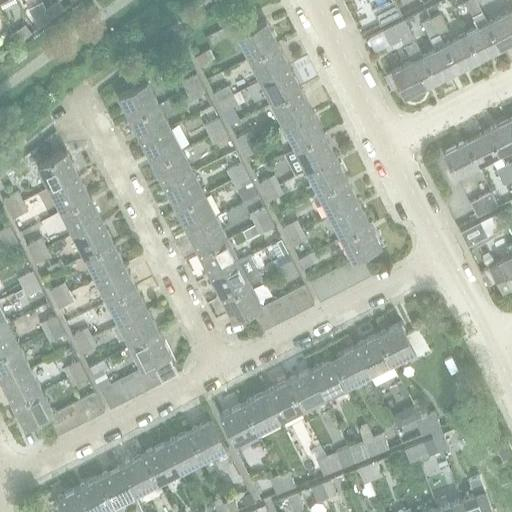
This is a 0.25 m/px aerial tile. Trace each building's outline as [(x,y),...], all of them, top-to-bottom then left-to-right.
[(52,16),(65,7),(59,0),(56,0),(46,8),(52,16)] [(381,24),(403,13),(395,0),(394,0),(374,10),(381,24)] [(465,0),(473,14),(481,9),(476,0),(465,0)] [(33,17),(39,25),(52,16),(46,8),(33,17)] [(466,31),(480,58),(501,48),(487,20),(481,9),(473,14),(478,25),(466,31)] [(511,16),(508,9),(487,20),(501,48),(511,41),(511,16)] [(431,16),(439,31),(448,27),(440,11),(431,16)] [(249,57),(278,43),(266,20),(255,25),(249,14),(227,25),(233,36),(237,34),(249,57)] [(430,36),(439,31),(431,16),(422,20),(430,36)] [(391,43),(401,38),(412,32),(406,19),(384,30),(391,43)] [(18,40),(31,31),(25,23),(12,32),(18,40)] [(423,53),(437,80),(458,69),(444,42),(439,31),(430,36),(435,46),(423,53)] [(444,42),(458,69),(480,58),(466,31),(444,42)] [(423,53),(412,32),(401,38),(412,58),(401,64),(401,65),(390,70),(404,97),(415,91),(415,92),(437,80),(423,53)] [(260,80),(289,65),(278,43),(249,57),(260,80)] [(210,48),(195,56),(200,65),(215,58),(210,48)] [(272,102),(300,87),(289,65),(260,80),(272,102)] [(196,72),(182,79),(186,88),(201,81),(196,72)] [(131,117),(159,103),(147,79),(119,94),(131,117)] [(201,81),(186,88),(191,98),(206,90),(201,81)] [(228,84),(214,92),(218,101),(233,94),(228,84)] [(283,124),(312,109),(300,87),(272,102),(283,124)] [(233,94),(218,101),(223,110),(238,103),(233,94)] [(142,139),(171,125),(159,103),(131,117),(142,139)] [(294,146),(323,132),(312,109),(283,124),(294,146)] [(219,116),(204,124),(209,133),(224,126),(219,116)] [(511,123),(509,118),(487,129),(500,153),(511,147),(511,123)] [(154,162),(182,147),(171,125),(142,139),(154,162)] [(224,126),(209,133),(214,143),(229,135),(224,126)] [(251,129),(236,136),(241,146),(256,138),(251,129)] [(487,129),(466,140),(478,164),(500,153),(487,129)] [(306,168),(334,154),(323,132),(294,146),(306,168)] [(256,138),(241,146),(246,155),(261,147),(256,138)] [(466,140),(444,151),(457,175),(478,164),(466,140)] [(165,184),(193,169),(182,147),(154,162),(165,184)] [(49,187),(78,172),(66,150),(38,164),(49,187)] [(317,191),(346,176),(334,154),(306,168),(317,191)] [(242,161),(227,169),(232,178),(247,171),(242,161)] [(511,177),(505,163),(496,168),(504,183),(511,179),(511,177)] [(177,207),(205,192),(193,169),(165,184),(177,207)] [(247,171),(232,178),(237,188),(251,180),(247,171)] [(61,209),(89,195),(78,172),(49,187),(61,209)] [(274,173),(259,181),(264,190),(279,182),(274,173)] [(329,213),(357,198),(346,176),(317,191),(329,213)] [(279,182),(264,190),(268,199),(283,192),(279,182)] [(20,190),(5,198),(9,207),(24,200),(20,190)] [(477,215),(498,204),(491,190),(470,201),(477,215)] [(188,229),(216,214),(205,192),(177,207),(188,229)] [(73,232),(101,218),(89,195),(61,209),(73,232)] [(340,235),(368,220),(357,198),(329,213),(340,235)] [(24,200),(9,207),(14,217),(29,209),(24,200)] [(265,206),(250,214),(255,223),(270,216),(265,206)] [(487,235),(509,224),(501,209),(480,220),(487,235)] [(199,251),(228,237),(216,214),(188,229),(199,251)] [(270,216),(255,223),(259,233),(274,225),(270,216)] [(296,217),(282,225),(286,233),(286,234),(301,227),(296,217)] [(84,255),(113,240),(101,218),(73,232),(84,255)] [(362,254),(380,244),(368,220),(340,235),(352,258),(361,254),(362,254)] [(467,245),(487,235),(480,220),(460,230),(467,245)] [(10,224),(0,228),(0,240),(0,241),(15,233),(10,224)] [(301,227),(286,234),(291,244),(306,236),(301,227)] [(15,233),(0,241),(5,250),(20,242),(15,233)] [(43,236),(28,243),(32,253),(47,245),(43,236)] [(211,274),(239,259),(228,237),(199,251),(211,274)] [(96,277),(124,263),(113,240),(84,255),(96,277)] [(499,259),(490,264),(503,289),(511,284),(511,241),(508,244),(511,252),(499,259)] [(47,245),(32,253),(37,262),(52,255),(47,245)] [(312,249),(297,256),(302,266),(317,259),(312,249)] [(288,251),(273,259),(278,268),(293,260),(288,251)] [(222,296),(251,282),(262,276),(251,253),(239,259),(211,274),(222,296)] [(352,258),(351,259),(361,278),(371,273),(362,254),(361,254),(352,258)] [(351,284),(361,278),(351,259),(340,264),(351,284)] [(293,260),(278,268),(283,277),(298,270),(293,260)] [(107,300),(136,285),(124,263),(96,277),(107,300)] [(340,289),(351,284),(340,264),(330,269),(340,289)] [(33,268),(18,275),(22,285),(37,277),(33,268)] [(330,294),(340,289),(330,269),(320,275),(330,294)] [(319,300),(330,294),(320,275),(309,280),(319,300)] [(37,277),(22,285),(27,294),(42,286),(37,277)] [(65,281),(50,288),(55,298),(70,290),(65,281)] [(234,319),(253,310),(253,309),(262,304),(251,282),(222,296),(234,319)] [(294,288),(304,308),(314,303),(304,283),(294,288)] [(118,322),(147,308),(136,285),(107,300),(118,322)] [(293,313),(304,308),(294,288),(283,293),(293,313)] [(70,290),(55,298),(60,307),(75,300),(70,290)] [(283,318),(293,313),(283,293),(273,298),(283,318)] [(273,324),(283,318),(273,298),(263,304),(273,324)] [(262,304),(253,309),(253,310),(262,329),(273,324),(263,304),(262,304)] [(130,344),(158,330),(147,308),(118,322),(130,344)] [(55,313),(41,320),(45,330),(60,322),(55,313)] [(400,321),(377,333),(391,361),(415,349),(417,354),(428,349),(417,327),(406,333),(400,321)] [(0,352),(18,344),(7,322),(0,325),(0,352)] [(60,322),(45,330),(50,339),(65,332),(60,322)] [(88,326),(73,333),(78,343),(92,335),(88,326)] [(158,330),(130,344),(141,366),(141,367),(142,367),(152,361),(153,362),(161,379),(171,375),(178,372),(174,365),(173,365),(168,354),(170,353),(158,330)] [(369,373),(391,361),(377,333),(355,344),(369,373)] [(92,335),(78,343),(82,352),(97,344),(92,335)] [(0,376),(2,381),(30,366),(18,344),(0,352),(0,376)] [(347,384),(369,373),(355,344),(332,356),(347,384)] [(324,395),(347,384),(332,356),(310,367),(324,395)] [(104,357),(89,365),(94,375),(109,367),(104,357)] [(78,358),(63,365),(68,375),(83,367),(78,358)] [(152,361),(142,367),(151,385),(162,380),(161,379),(153,362),(152,361)] [(13,403),(41,389),(30,366),(2,381),(13,403)] [(141,391),(151,385),(142,367),(141,367),(141,366),(131,371),(141,391)] [(83,367),(68,375),(73,384),(88,377),(83,367)] [(302,407),(324,395),(310,367),(288,378),(302,407)] [(131,396),(141,391),(131,371),(121,376),(131,396)] [(120,401),(131,396),(121,376),(110,382),(120,401)] [(280,418),(302,407),(288,378),(265,390),(280,418)] [(110,406),(120,401),(110,382),(100,387),(110,406)] [(25,426),(44,417),(43,416),(52,412),(52,411),(41,389),(13,403),(25,426)] [(84,395),(94,415),(104,409),(94,390),(84,395)] [(257,429),(280,418),(265,390),(243,401),(257,429)] [(84,420),(94,415),(84,395),(74,400),(84,420)] [(73,425),(84,420),(74,400),(64,405),(73,425)] [(234,441),(257,429),(243,401),(220,413),(234,441)] [(63,430),(73,425),(64,405),(53,410),(63,430)] [(52,412),(43,416),(44,417),(53,435),(63,430),(53,410),(52,411),(52,412)] [(435,410),(425,414),(431,429),(441,425),(435,410)] [(425,414),(415,418),(422,433),(431,429),(425,414)] [(211,417),(188,429),(203,457),(208,469),(217,464),(211,453),(226,446),(211,417)] [(180,469),(203,457),(188,429),(166,440),(180,469)] [(382,431),(373,435),(379,450),(389,446),(382,431)] [(444,431),(434,435),(440,451),(450,447),(444,431)] [(373,435),(363,439),(369,454),(379,450),(373,435)] [(511,453),(511,443),(509,438),(497,444),(503,458),(511,453)] [(423,439),(414,443),(420,459),(430,455),(423,439)] [(158,480),(180,469),(166,440),(144,451),(158,480)] [(414,443),(404,447),(410,463),(420,459),(414,443)] [(349,444),(326,454),(332,469),(356,460),(349,444)] [(136,491),(158,480),(144,451),(121,463),(136,491)] [(326,454),(316,458),(323,473),(332,469),(326,454)] [(377,458),(367,462),(373,478),(383,474),(377,458)] [(367,462),(357,466),(363,482),(373,478),(367,462)] [(113,503),(136,491),(121,463),(99,474),(113,503)] [(289,469),(279,472),(286,488),(295,484),(289,469)] [(279,472),(270,476),(276,492),(286,488),(279,472)] [(89,511),(95,511),(113,503),(99,474),(76,486),(89,511)] [(330,477),(320,481),(326,497),(336,493),(330,477)] [(320,481),(310,485),(317,501),(326,497),(320,481)] [(89,511),(76,486),(53,497),(60,511),(89,511)] [(461,497),(466,511),(494,511),(485,488),(461,497)] [(297,491),(287,495),(293,510),(303,506),(297,491)] [(232,492),(222,496),(228,511),(238,507),(232,492)] [(222,496),(212,500),(217,511),(226,511),(228,511),(222,496)] [(439,511),(466,511),(461,497),(437,506),(439,511)]
